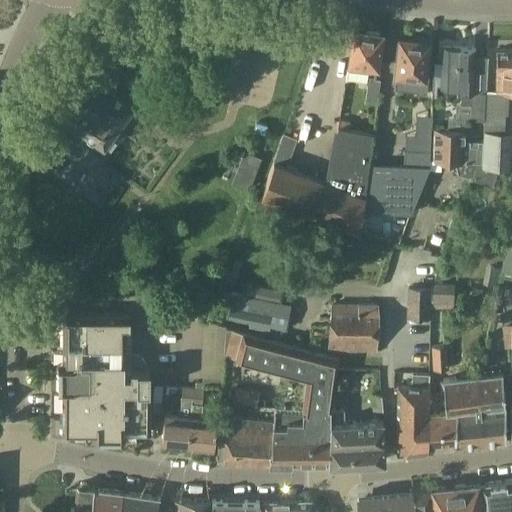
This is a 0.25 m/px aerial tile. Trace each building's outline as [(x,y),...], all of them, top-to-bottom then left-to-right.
[(377,68),(382,34),(353,30),(349,64),(377,68)] [(433,78),(430,78),(424,78),(428,42),(399,38),(395,75),(396,75),(395,88),(418,91),(419,92),(432,92),(433,78)] [(484,121),(485,92),(485,89),(473,88),(475,49),(442,47),(440,88),(444,88),(444,93),(461,93),(461,104),(466,104),(466,120),(484,121)] [(482,142),(481,164),(481,167),(508,167),(509,133),(504,133),(505,92),(511,92),(511,48),(496,49),(495,92),(485,92),(484,121),(482,142)] [(103,144),(133,103),(71,59),(42,101),(103,144)] [(158,114),(171,81),(156,75),(142,108),(158,114)] [(366,103),(374,104),(378,79),(369,78),(366,103)] [(333,95),(329,115),(339,117),(343,97),(333,95)] [(260,196),(359,232),(363,210),(369,163),(373,133),(333,126),(323,181),(273,162),(260,196)] [(466,131),(433,129),(433,163),(481,164),(482,142),(466,141),(466,131)] [(236,170),(232,182),(249,189),(253,178),(261,158),(244,151),(236,170)] [(404,151),(403,165),(430,166),(430,152),(404,151)] [(403,165),(369,163),(363,210),(411,213),(430,166),(403,165)] [(491,254),(494,242),(483,238),(479,251),(491,254)] [(511,276),(511,244),(510,244),(502,274),(511,276)] [(433,307),(434,307),(452,307),(452,283),(433,282),(433,287),(433,307)] [(433,317),(433,307),(433,287),(407,287),(406,317),(433,317)] [(220,296),(217,312),(230,315),(233,295),(222,292),(220,296)] [(288,308),(234,296),(230,316),(284,328),(288,308)] [(376,350),(377,304),(332,304),(328,350),(376,350)] [(183,307),(182,316),(206,321),(208,312),(183,307)] [(128,326),(128,313),(63,313),(63,359),(59,359),(59,389),(63,389),(62,430),(94,430),(94,434),(123,434),(123,430),(149,430),(149,368),(130,368),(130,373),(124,373),(124,326),(128,326)] [(219,323),(213,350),(234,355),(240,328),(219,323)] [(302,411),(275,410),(271,464),(328,464),(331,422),(332,411),(338,357),(243,333),(235,360),(306,381),(302,411)] [(436,370),(442,370),(447,370),(445,345),(435,346),(436,370)] [(476,376),(480,443),(505,441),(501,372),(476,375),(476,376)] [(454,445),(480,443),(476,376),(476,375),(443,379),(446,411),(454,410),(454,445)] [(428,448),(428,413),(428,399),(428,386),(397,385),(396,451),(428,448)] [(187,446),(193,387),(183,386),(180,415),(164,413),(161,443),(187,446)] [(193,387),(187,446),(213,448),(216,418),(200,417),(203,388),(193,387)] [(236,387),(233,401),(245,403),(248,389),(236,387)] [(381,394),(371,395),(373,411),(383,410),(381,394)] [(428,448),(454,445),(454,410),(446,411),(428,413),(428,448)] [(332,411),(331,422),(344,421),(343,411),(332,411)] [(271,464),(274,422),(221,417),(220,432),(226,433),(224,461),(271,464)] [(351,445),(352,462),(385,461),(383,419),(360,421),(361,444),(351,445)] [(328,464),(352,462),(351,445),(361,444),(360,421),(331,422),(328,464)] [(511,511),(511,479),(480,483),(483,511),(511,511)] [(90,511),(92,487),(88,486),(86,482),(81,482),(79,486),(77,485),(74,511),(90,511)] [(430,497),(430,511),(480,511),(478,483),(430,488),(430,497)] [(94,487),(92,487),(90,511),(120,511),(122,491),(94,487)] [(430,511),(430,497),(430,488),(413,490),(414,511),(430,511)] [(358,511),(414,511),(413,490),(357,493),(357,497),(413,496),(357,497),(358,511)] [(156,511),(158,496),(122,491),(120,511),(156,511)] [(209,511),(210,499),(170,498),(169,511),(167,511),(209,511)] [(259,511),(260,500),(211,499),(210,511),(259,511)] [(316,511),(311,499),(297,500),(297,511),(316,511)] [(262,511),(297,511),(297,500),(263,501),(262,511)]
